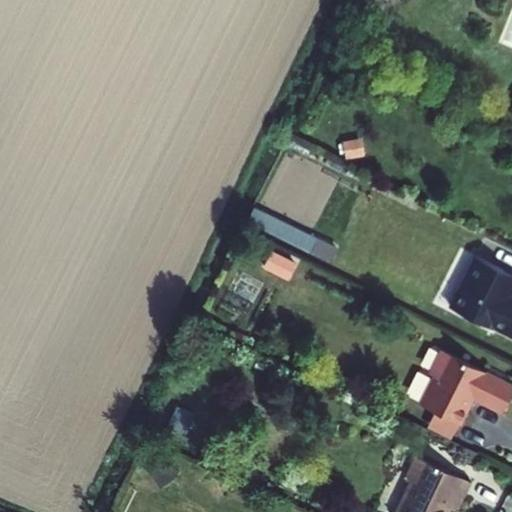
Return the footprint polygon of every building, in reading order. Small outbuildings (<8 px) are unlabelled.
[(335,255),(341,238),(252,206),(246,223),(335,255)] [(272,244),(262,264),(289,276),(299,257),(272,244)] [(511,269),(471,247),(445,297),(511,331),(511,292),(501,286),(511,269)] [(425,370),(412,397),(451,417),(460,399),(457,398),(461,390),(493,405),(506,379),(432,344),(421,368),(425,370)] [(180,404),(174,425),(192,430),(198,409),(180,404)] [(459,472),(399,444),(391,461),(398,464),(377,509),(382,511),(426,511),(433,499),(444,504),(459,472)]
